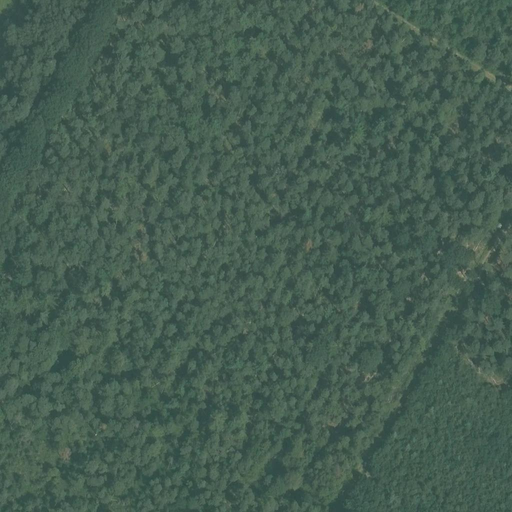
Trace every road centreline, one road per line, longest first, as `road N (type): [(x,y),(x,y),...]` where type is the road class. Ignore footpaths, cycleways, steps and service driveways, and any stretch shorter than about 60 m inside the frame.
road 1 (track): [(511,247),(351,511)]
road 2 (track): [(113,0),(0,188)]
road 3 (track): [(376,0),(511,86)]
